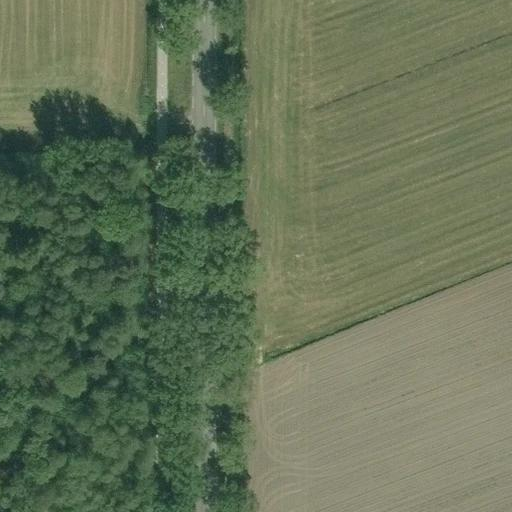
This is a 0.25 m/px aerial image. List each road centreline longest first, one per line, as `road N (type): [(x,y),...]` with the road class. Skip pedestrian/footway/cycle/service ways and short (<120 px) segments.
road 1 (secondary): [(204,511),(206,0)]
road 2 (track): [(205,320),(130,328),(75,366),(0,380)]
